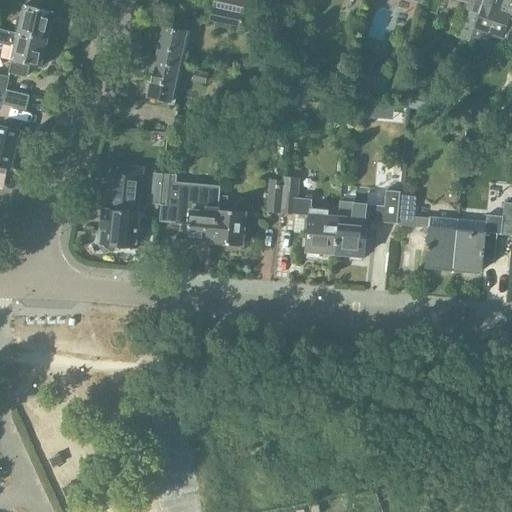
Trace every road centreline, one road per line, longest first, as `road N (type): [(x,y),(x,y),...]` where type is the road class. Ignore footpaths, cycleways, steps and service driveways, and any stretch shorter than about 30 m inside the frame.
road 1 (residential): [(511,328),(31,287)]
road 2 (residential): [(111,0),(91,104),(31,287)]
